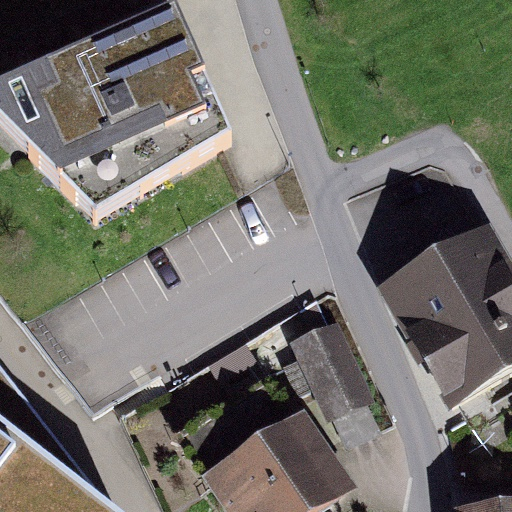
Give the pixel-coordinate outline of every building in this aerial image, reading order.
[(163,22),(0,95),(0,148),(83,229),(221,148),(163,22)] [(511,283),(489,241),(388,294),(453,418),(511,386),(511,283)] [(343,335),(292,353),(321,431),(371,412),(343,335)] [(0,511),(106,511),(0,373),(0,511)] [(266,389),(181,444),(225,511),(322,511),(348,496),(302,427),(295,433),(266,389)]
